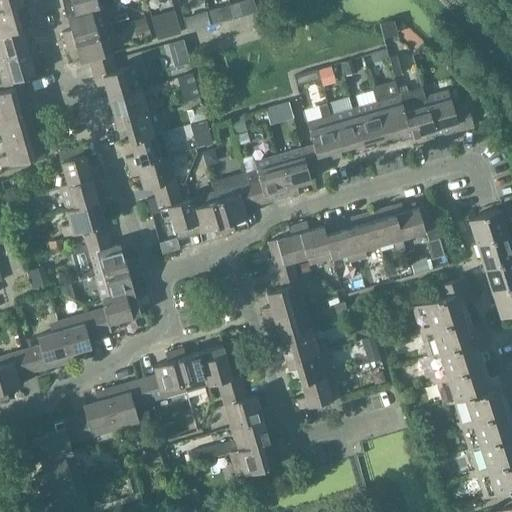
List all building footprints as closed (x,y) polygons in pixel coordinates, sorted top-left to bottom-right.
[(0,0),(0,9),(23,3),(22,0),(0,0)] [(61,0),(66,16),(75,13),(99,6),(96,0),(61,0)] [(253,0),(246,0),(230,5),(231,9),(234,17),(243,14),(256,11),(253,0)] [(0,34),(21,28),(22,29),(30,26),(23,3),(0,9),(0,34)] [(230,5),(218,8),(221,21),(234,17),(231,9),(230,5)] [(62,32),(65,41),(105,29),(99,6),(75,13),(66,16),(70,29),(62,32)] [(128,14),(115,17),(117,25),(130,22),(128,14)] [(176,15),(152,22),(157,40),(181,33),(176,15)] [(194,15),(184,18),(188,31),(197,28),(194,15)] [(145,18),(135,21),(137,31),(148,28),(145,18)] [(0,59),(36,49),(33,40),(25,42),(22,29),(21,28),(0,34),(0,59)] [(80,62),(112,53),(105,29),(65,41),(67,50),(76,48),(80,62)] [(0,59),(0,74),(3,84),(20,79),(35,75),(31,60),(39,58),(36,49),(0,59)] [(386,50),(370,54),(372,62),(388,57),(386,50)] [(396,55),(389,57),(394,76),(401,74),(396,55)] [(105,84),(109,98),(141,89),(134,65),(117,70),(114,59),(91,65),(97,86),(105,84)] [(353,59),(342,62),(345,75),(357,72),(353,59)] [(330,66),(318,69),(321,80),(333,76),(330,66)] [(320,79),(317,70),(295,76),(297,85),(320,79)] [(20,79),(3,84),(4,87),(5,90),(22,85),(21,82),(20,79)] [(0,116),(29,109),(22,85),(5,90),(0,91),(0,116)] [(422,88),(399,94),(400,95),(402,103),(401,104),(411,136),(424,132),(427,140),(436,137),(424,97),(422,88)] [(141,89),(109,98),(115,121),(155,109),(153,100),(145,103),(141,89)] [(196,89),(182,94),(184,101),(198,96),(196,89)] [(453,107),(448,90),(424,97),(436,137),(473,126),(467,103),(453,107)] [(400,95),(376,102),(385,134),(399,130),(401,138),(411,136),(401,104),(402,103),(400,95)] [(376,102),(353,109),(364,149),(374,146),(371,138),(385,134),(376,102)] [(306,122),(313,145),(318,162),(341,156),(339,147),(330,115),(327,105),(318,108),(321,118),(306,122)] [(202,106),(187,111),(191,123),(206,119),(202,106)] [(274,107),(265,109),(270,124),(278,122),(274,107)] [(0,130),(3,141),(35,132),(29,109),(0,116),(0,130)] [(126,128),(130,142),(162,132),(155,109),(115,121),(118,130),(126,128)] [(334,114),(330,115),(339,147),(353,143),(355,152),(364,149),(353,109),(334,114)] [(241,116),(230,119),(234,134),(236,134),(246,131),(241,116)] [(35,132),(3,141),(7,155),(0,156),(0,161),(2,167),(42,155),(35,132)] [(169,156),(162,132),(130,142),(134,156),(126,158),(128,167),(169,156)] [(309,146),(301,148),(306,166),(314,163),(318,162),(313,145),(309,146)] [(82,146),(58,153),(67,184),(67,185),(99,175),(97,166),(89,168),(82,146)] [(306,166),(301,148),(278,155),(289,195),(298,193),(296,185),(310,181),(306,166)] [(257,170),(246,173),(248,182),(255,205),(289,195),(278,155),(254,162),(257,170)] [(152,186),(156,197),(179,190),(169,156),(128,167),(131,176),(139,174),(143,188),(152,186)] [(102,184),(99,175),(67,185),(67,184),(59,186),(66,210),(98,201),(94,187),(102,184)] [(246,218),(244,208),(255,205),(248,182),(213,192),(225,232),(234,230),(232,222),(246,218)] [(12,187),(5,189),(8,199),(15,197),(12,187)] [(200,231),(197,222),(191,199),(182,201),(179,190),(156,197),(161,217),(169,215),(173,229),(176,238),(200,231)] [(191,199),(197,222),(200,231),(213,227),(216,235),(225,232),(213,192),(191,199)] [(160,211),(156,197),(146,200),(150,214),(160,211)] [(108,235),(98,201),(66,210),(70,224),(62,226),(64,236),(81,231),(85,242),(108,235)] [(401,203),(392,206),(401,238),(402,238),(433,229),(426,205),(403,211),(401,203)] [(404,246),(402,238),(401,238),(392,206),(369,212),(378,245),(392,241),(394,249),(404,246)] [(469,219),(477,244),(507,234),(499,209),(486,213),(481,214),(482,215),(469,219)] [(364,249),(378,245),(369,212),(346,219),(357,259),(366,257),(364,249)] [(348,262),(357,259),(346,219),(323,226),(332,258),(346,254),(348,262)] [(308,265),(332,258),(323,226),(309,230),(306,222),(297,224),(306,256),(306,257),(307,263),(308,265)] [(306,256),(297,224),(288,227),(290,235),(268,241),(277,274),(294,269),(292,261),(306,257),(306,256)] [(437,229),(426,232),(428,241),(438,238),(440,237),(437,229)] [(477,244),(484,268),(511,258),(511,249),(507,234),(477,244)] [(85,242),(94,277),(135,265),(132,256),(124,258),(120,244),(111,246),(108,235),(85,242)] [(61,238),(48,242),(51,250),(64,246),(61,238)] [(428,241),(427,241),(432,258),(443,254),(438,238),(428,241)] [(445,255),(433,259),(435,267),(447,264),(445,255)] [(492,292),(511,285),(511,258),(484,268),(492,292)] [(307,263),(300,265),(302,272),(309,270),(308,265),(307,263)] [(94,277),(101,300),(125,293),(133,290),(129,276),(137,274),(135,265),(94,277)] [(41,267),(27,271),(31,287),(45,283),(41,267)] [(270,306),(262,309),(265,318),(305,306),(296,274),(279,279),(281,287),(266,292),(270,306)] [(466,277),(453,281),(439,285),(442,297),(441,297),(440,297),(436,298),(436,299),(412,306),(419,328),(412,330),(414,337),(421,334),(435,376),(427,378),(430,385),(437,382),(444,404),(453,401),(460,421),(453,424),(455,430),(462,428),(475,470),(468,472),(470,479),(478,476),(485,498),(508,490),(508,491),(511,489),(511,423),(507,425),(498,399),(511,394),(511,386),(507,371),(481,380),(473,352),(489,347),(482,327),(466,332),(457,304),(473,299),(466,277)] [(70,283),(58,286),(59,293),(75,299),(70,283)] [(511,285),(492,292),(500,317),(511,312),(511,285)] [(133,290),(125,293),(101,300),(103,308),(92,311),(99,334),(120,329),(117,320),(131,316),(140,314),(133,290)] [(344,301),(334,304),(336,313),(347,311),(344,301)] [(275,325),(279,338),(312,329),(305,306),(265,318),(267,327),(275,325)] [(91,347),(88,338),(99,334),(92,311),(58,321),(69,362),(79,359),(76,351),(91,347)] [(56,315),(47,317),(49,324),(58,321),(56,315)] [(69,362),(58,321),(49,324),(51,332),(37,336),(39,345),(28,349),(34,371),(69,362)] [(316,343),(312,329),(279,338),(286,361),(326,350),(324,341),(316,343)] [(199,352),(202,361),(209,384),(217,382),(220,393),(243,386),(238,365),(229,368),(225,354),(223,345),(199,352)] [(183,348),(174,351),(186,391),(209,384),(202,361),(199,352),(186,356),(183,348)] [(25,349),(22,350),(29,373),(31,372),(34,371),(28,349),(25,349)] [(378,349),(366,353),(369,362),(381,358),(378,349)] [(29,373),(22,350),(0,356),(0,399),(8,398),(6,390),(20,385),(18,376),(29,373)] [(333,373),(326,350),(286,361),(289,371),(297,368),(301,382),(333,373)] [(186,391),(174,351),(165,353),(167,361),(153,365),(155,375),(144,378),(151,401),(186,391)] [(382,371),(373,374),(376,384),(385,381),(382,371)] [(299,408),(340,397),(333,373),(301,382),(305,396),(297,398),(299,408)] [(141,378),(138,379),(145,402),(148,402),(151,401),(144,378),(141,378)] [(138,379),(104,389),(115,430),(139,423),(137,417),(148,414),(145,402),(138,379)] [(220,393),(230,427),(271,416),(268,407),(260,409),(256,395),(247,397),(243,386),(220,393)] [(85,413),(74,416),(80,440),(115,430),(104,389),(94,392),(97,400),(82,404),(85,413)] [(40,461),(48,458),(72,451),(69,443),(80,440),(74,416),(53,422),(55,430),(42,434),(33,437),(40,461)] [(234,440),(205,448),(208,459),(229,453),(269,441),(265,427),(273,425),(271,416),(230,427),(234,440)] [(174,421),(160,425),(164,440),(179,435),(174,421)] [(236,476),(276,465),(269,441),(229,453),(236,476)] [(205,447),(188,452),(191,464),(208,459),(205,448),(205,447)] [(38,486),(78,474),(72,451),(48,458),(40,461),(44,474),(36,477),(38,486)] [(287,462),(278,464),(282,478),(289,476),(295,475),(291,460),(287,462)] [(38,486),(41,495),(49,493),(53,507),(62,505),(64,511),(78,511),(88,509),(78,474),(38,486)] [(197,490),(179,495),(184,511),(196,511),(203,510),(197,490)] [(175,491),(164,494),(168,510),(180,506),(175,491)]
